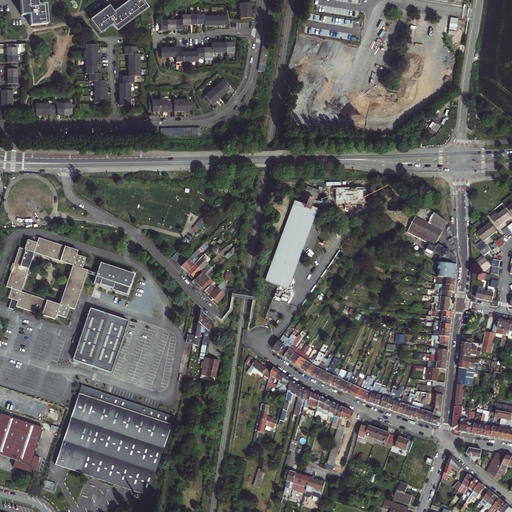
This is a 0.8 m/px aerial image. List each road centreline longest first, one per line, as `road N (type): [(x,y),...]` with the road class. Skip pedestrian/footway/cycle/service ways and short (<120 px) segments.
road 1 (primary): [(338,159),(66,163)]
road 2 (residential): [(215,315),(145,242),(69,196),(66,163)]
road 3 (residential): [(259,32),(251,80),(220,116),(115,123)]
road 4 (unknown): [(307,295),(349,221),(332,212),(318,220),(302,266),(304,287)]
road 5 (residential): [(363,408),(268,355),(254,344),(260,335)]
road 6 (residential): [(444,436),(460,301)]
road 7 (residential): [(460,301),(461,167)]
road 8 (residential): [(363,408),(341,477),(292,459)]
road 9 (primary): [(338,159),(461,167)]
road 10 (primary): [(461,153),(338,159)]
